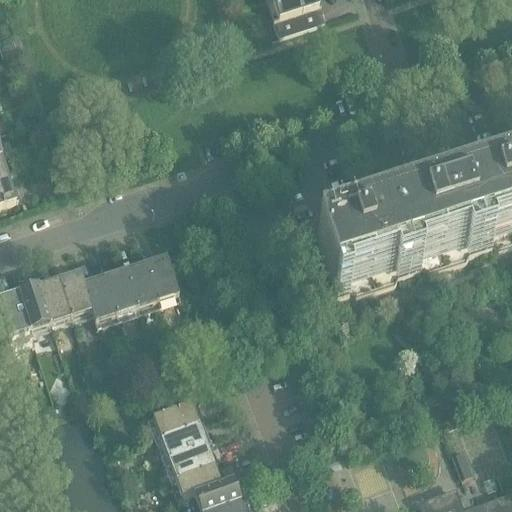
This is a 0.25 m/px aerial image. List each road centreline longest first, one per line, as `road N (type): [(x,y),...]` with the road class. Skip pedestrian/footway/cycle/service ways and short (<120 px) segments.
road 1 (residential): [(0,258),(405,121)]
road 2 (residential): [(405,121),(365,0)]
road 3 (residential): [(301,511),(260,398)]
